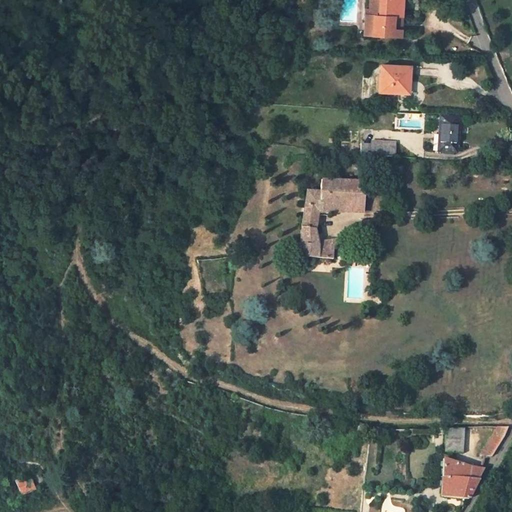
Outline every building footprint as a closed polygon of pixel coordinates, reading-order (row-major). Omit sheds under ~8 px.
[(364,34),(400,36),(402,0),(369,0),(369,9),(366,9),(364,34)] [(380,91),(405,92),(405,82),(408,82),(409,67),(381,65),(380,91)] [(456,151),(457,117),(439,116),(440,145),(440,151),(456,151)] [(361,155),(395,157),(395,143),(372,142),(372,146),(362,145),(361,155)] [(321,180),(320,192),(307,191),(302,224),(299,257),(333,259),(334,247),(337,247),(337,240),(317,242),(314,230),(317,212),(363,212),(364,182),(321,180)] [(375,221),(362,221),(362,234),(374,235),(375,221)] [(492,430),(476,458),(486,463),(504,430),(492,430)] [(458,431),(441,431),(440,456),(458,455),(458,431)] [(463,503),(480,473),(439,463),(438,499),(463,503)] [(17,496),(34,490),(30,477),(13,483),(17,496)]
